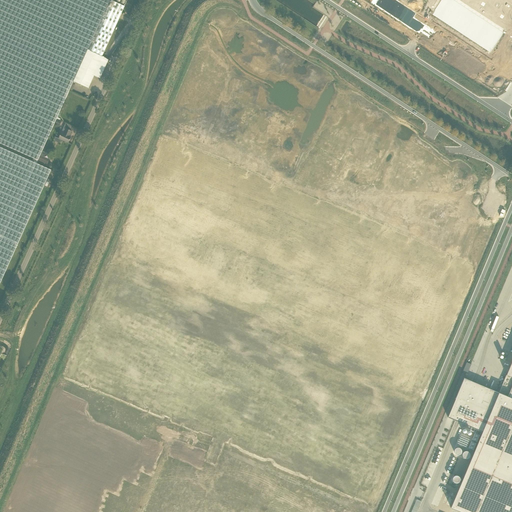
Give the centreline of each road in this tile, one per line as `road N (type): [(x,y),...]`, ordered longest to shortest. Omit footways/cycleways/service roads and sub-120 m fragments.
road 1 (unclassified): [(0,317),(144,0)]
road 2 (unclassified): [(511,205),(384,511)]
road 3 (unclassified): [(252,0),(511,175)]
road 4 (unclassified): [(392,511),(511,227)]
road 5 (unclassified): [(511,122),(325,0)]
